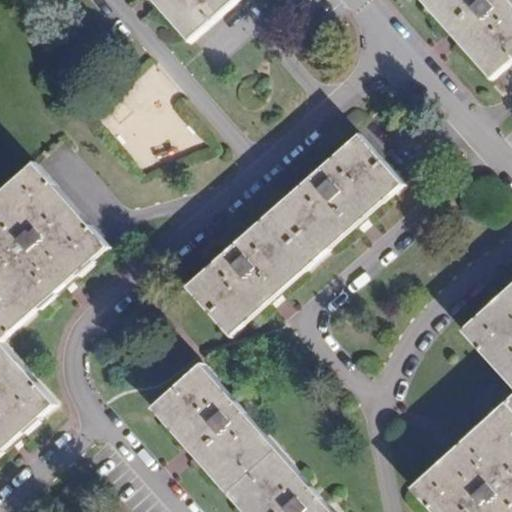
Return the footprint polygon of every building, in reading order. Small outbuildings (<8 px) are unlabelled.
[(154,0),(193,43),(242,0),(154,0)] [(511,1),(511,0),(423,0),(494,80),(511,64),(511,1)] [(362,135),(190,288),(235,338),(407,184),(362,135)] [(0,292),(7,301),(0,306),(0,456),(58,405),(3,343),(111,247),(37,164),(0,196),(0,292)] [(511,511),(511,288),(465,331),(511,383),(511,400),(414,489),(434,511),(511,511)] [(335,511),(205,364),(155,409),(246,511),(335,511)]
